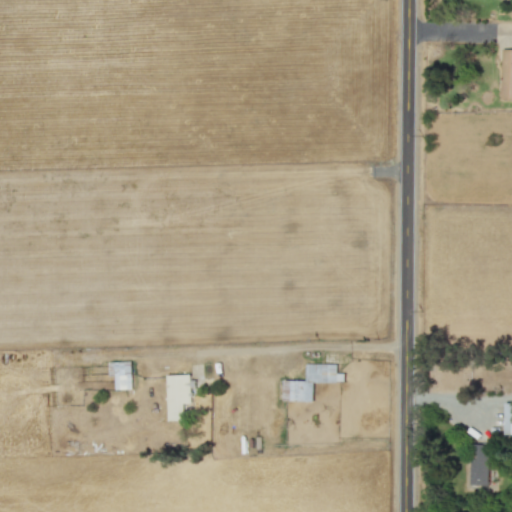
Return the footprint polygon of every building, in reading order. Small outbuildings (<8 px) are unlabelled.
[(511,48),(502,49),(501,99),(511,98),(511,48)] [(133,389),(132,361),(109,362),(110,376),(116,376),(116,389),(133,389)] [(314,401),(315,381),(345,382),(345,373),(338,373),(338,364),(307,363),(306,380),(285,380),(284,400),(314,401)] [(170,420),(186,420),(185,403),(194,403),(193,374),(168,375),(170,420)] [(489,485),(490,444),(472,444),(471,484),(489,485)]
